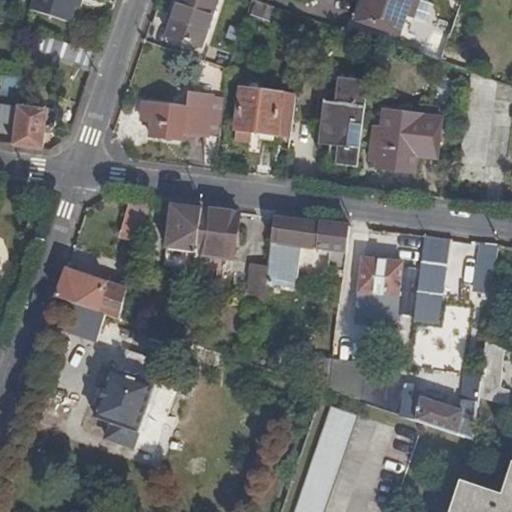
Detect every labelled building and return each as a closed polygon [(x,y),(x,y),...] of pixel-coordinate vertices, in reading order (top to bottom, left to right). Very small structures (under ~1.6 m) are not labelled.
[(34,0),(32,8),(71,21),(77,3),(78,0),(34,0)] [(217,0),(178,0),(167,33),(202,46),(217,0)] [(278,7),(258,0),(252,0),(247,19),(262,24),(265,18),(272,21),(278,7)] [(413,18),(418,0),(364,0),(358,20),(399,35),(407,16),(413,18)] [(93,67),(98,50),(57,37),(49,60),(58,63),(61,56),(93,67)] [(19,104),(20,97),(25,73),(11,71),(5,101),(19,104)] [(471,72),(460,160),(484,163),(494,80),(471,72)] [(337,165),(359,168),(370,80),(340,76),(337,100),(325,99),(320,144),(332,145),(339,146),(337,165)] [(186,132),(221,137),(226,96),(190,92),(188,105),(144,101),(141,119),(152,121),(150,136),(185,140),(186,132)] [(12,143),(43,147),(47,125),(50,107),(34,105),(35,99),(20,97),(19,104),(12,143)] [(275,151),(290,152),(290,147),(294,113),(241,104),(233,154),(250,158),(251,154),(273,158),(275,151)] [(54,126),(57,108),(50,107),(47,125),(54,126)] [(439,156),(443,120),(386,114),(384,126),(382,147),(375,146),(373,162),(380,162),(379,170),(414,174),(416,175),(418,153),(439,156)] [(382,147),(384,126),(377,125),(375,146),(382,147)] [(329,164),(337,165),(339,146),(332,145),(329,164)] [(273,158),(289,161),(290,152),(275,151),(273,158)] [(152,198),(132,196),(124,226),(142,232),(152,198)] [(165,243),(170,201),(152,198),(142,232),(134,258),(163,262),(164,247),(165,243)] [(170,201),(165,243),(164,247),(235,255),(240,209),(170,201)] [(274,218),(270,264),(289,266),(291,241),(333,245),(331,265),(347,267),(351,226),(274,218)] [(450,236),(423,232),(421,259),(446,262),(450,236)] [(395,313),(402,258),(363,253),(357,308),(395,313)] [(265,305),(270,264),(255,261),(250,302),(265,305)] [(68,264),(58,294),(66,297),(107,311),(121,316),(129,286),(68,264)] [(98,338),(107,311),(66,297),(56,324),(98,338)] [(479,397),(510,406),(511,394),(511,385),(504,384),(508,356),(511,356),(511,345),(486,338),(482,374),(479,397)] [(164,367),(166,361),(132,349),(124,371),(114,368),(98,417),(114,422),(108,437),(137,447),(158,383),(174,389),(179,376),(164,367)] [(334,357),(330,383),(363,394),(367,362),(334,357)] [(479,397),(482,374),(467,372),(463,407),(405,387),(401,412),(428,421),(448,428),(472,438),(479,397)] [(334,402),(307,483),(317,486),(308,511),(325,511),(360,411),(334,402)] [(511,511),(511,474),(506,492),(464,478),(452,511),(511,511)] [(308,511),(317,486),(307,483),(297,511),(308,511)]
